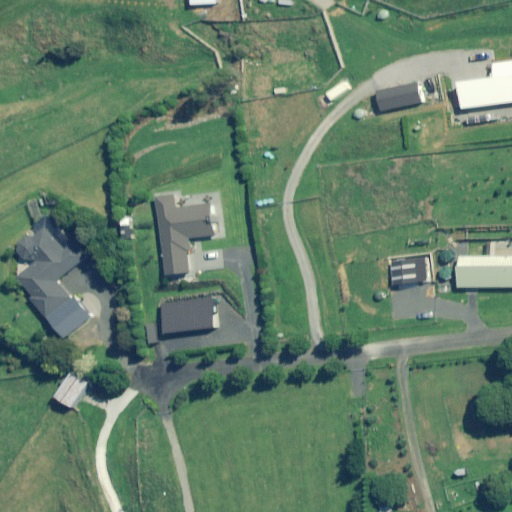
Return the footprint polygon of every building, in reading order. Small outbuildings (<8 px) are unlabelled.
[(511,62),(494,65),(496,78),(461,83),(465,109),(511,102),(511,62)] [(181,209),(180,196),(161,198),(171,276),(194,273),(191,253),(195,253),(194,239),(218,236),(215,205),(181,209)] [(44,199),(31,202),(38,225),(50,221),(44,199)] [(136,218),(126,219),(128,240),(138,239),(136,218)] [(21,254),(29,262),(40,262),(35,266),(21,278),(36,296),(33,299),(50,319),(75,297),(61,280),(87,257),(75,243),(64,230),(56,237),(48,228),(37,238),(34,235),(22,246),(21,254)] [(511,287),(511,257),(458,258),(458,288),(511,287)] [(91,383),(73,372),(58,398),(76,408),(91,383)]
